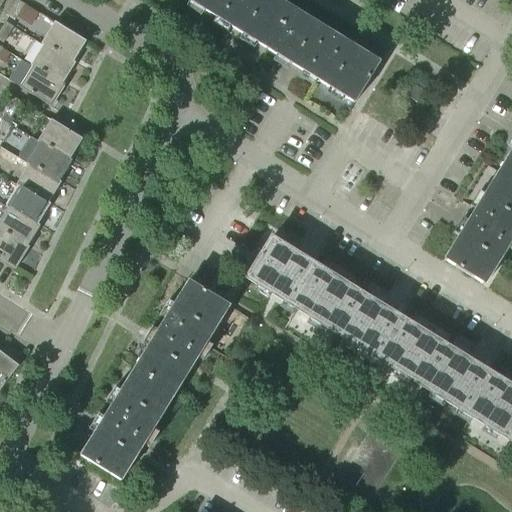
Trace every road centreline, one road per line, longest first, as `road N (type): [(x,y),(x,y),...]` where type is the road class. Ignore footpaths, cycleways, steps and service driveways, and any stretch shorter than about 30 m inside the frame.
road 1 (residential): [(59,345),(182,116)]
road 2 (residential): [(508,43),(385,240)]
road 3 (residential): [(182,116),(196,93),(191,77),(68,0)]
road 4 (residential): [(385,240),(252,156)]
road 5 (residential): [(511,329),(385,240)]
road 6 (residential): [(5,456),(59,345)]
